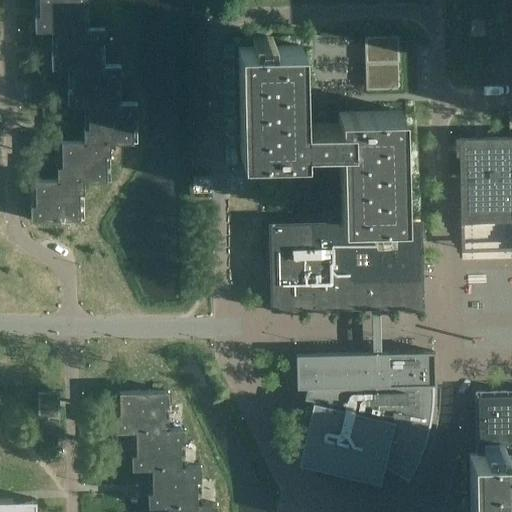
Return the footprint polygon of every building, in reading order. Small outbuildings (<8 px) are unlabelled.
[(83,30),(83,28),(83,5),(87,5),(87,0),(38,0),(38,6),(47,6),(47,16),(34,17),(35,31),(55,31),(83,30)] [(100,68),(100,66),(99,42),(103,42),(103,28),(83,28),(83,30),(55,31),(55,44),(63,44),(64,54),(51,54),(51,69),(71,68),(100,68)] [(338,151),(340,223),(404,222),(401,111),(338,113),(338,126),(320,127),(303,127),(301,46),(237,47),(240,157),(304,156),(304,152),(321,152),(338,151)] [(116,105),(116,103),(115,80),(120,80),(119,65),(100,66),(100,68),(71,68),(71,81),(80,81),(80,91),(67,92),(67,106),(87,106),(116,105)] [(136,102),(116,103),(116,105),(87,106),(87,119),(96,118),(96,129),(83,129),(83,141),(109,141),(109,143),(132,142),(131,117),(136,117),(136,102)] [(511,137),(483,139),(474,139),(459,139),(460,196),(461,220),(461,222),(511,221),(511,137)] [(109,141),(83,141),(60,142),(61,157),(69,157),(70,167),(57,167),(57,180),(83,179),(83,181),(106,181),(105,156),(110,156),(109,143),(109,141)] [(83,194),(83,181),(83,179),(57,180),(34,180),(34,195),(43,195),(43,205),(30,206),(30,220),(79,219),(79,194),(83,194)] [(340,223),(270,225),(272,308),(422,305),(420,221),(404,222),(340,223)] [(296,388),(297,388),(318,388),(318,403),(311,401),(297,463),(379,483),(387,447),(414,459),(415,455),(418,450),(419,445),(422,437),(424,429),(426,421),(426,416),(427,411),(428,403),(429,398),(429,393),(429,385),(434,385),(434,352),(295,355),(296,388)] [(120,417),(115,418),(115,432),(135,432),(163,431),(163,429),(163,406),(168,406),(167,391),(118,392),(119,407),(120,417)] [(511,396),(478,397),(479,440),(506,439),(507,453),(511,452),(511,396)] [(56,420),(49,420),(45,420),(40,421),(40,429),(40,430),(45,429),(52,429),(54,429),(56,429),(56,425),(56,420)] [(183,429),(163,429),(163,431),(135,432),(135,445),(136,445),(136,455),(131,455),(131,470),(151,469),(180,468),(180,467),(179,443),(184,443),(183,429)] [(511,511),(511,452),(507,453),(468,454),(469,511),(511,511)] [(200,466),(180,467),(180,468),(151,469),(151,482),(152,482),(152,492),(147,492),(147,507),(167,507),(196,506),(196,504),(196,481),(200,481),(200,466)] [(0,511),(33,511),(33,492),(33,483),(0,483),(0,511)]
